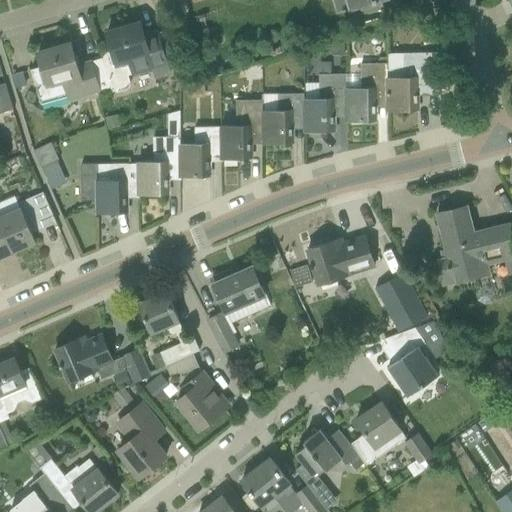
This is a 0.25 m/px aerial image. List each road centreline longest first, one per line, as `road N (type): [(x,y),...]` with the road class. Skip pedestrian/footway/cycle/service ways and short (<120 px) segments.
road 1 (residential): [(165,252),(301,195),(499,143)]
road 2 (residential): [(256,425),(165,252)]
road 3 (residential): [(0,323),(165,252)]
road 4 (residential): [(462,0),(499,143)]
road 5 (residential): [(146,511),(256,425)]
